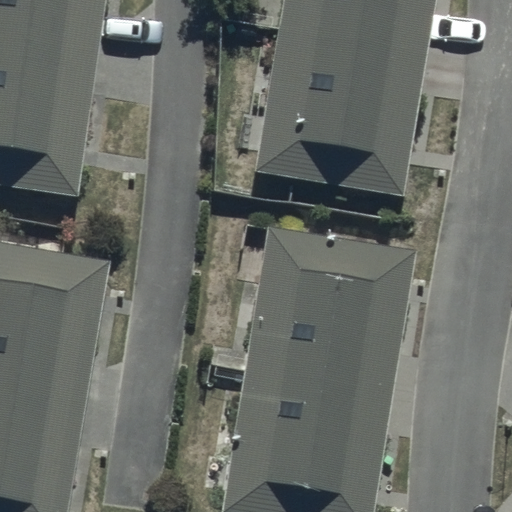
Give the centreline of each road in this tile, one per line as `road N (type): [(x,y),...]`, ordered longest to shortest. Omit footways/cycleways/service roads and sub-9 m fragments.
road 1 (residential): [(450,511),(457,384),(504,99),(511,0)]
road 2 (residential): [(175,0),(176,153),(127,493)]
